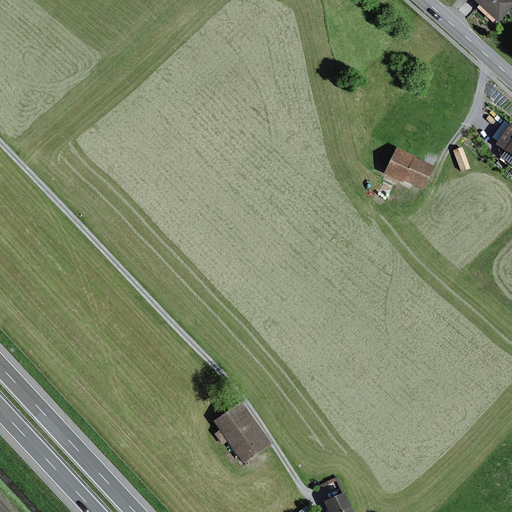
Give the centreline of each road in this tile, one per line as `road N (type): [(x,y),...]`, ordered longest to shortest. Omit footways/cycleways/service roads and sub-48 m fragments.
road 1 (track): [(0,140),(233,386),(309,499)]
road 2 (motorway): [(133,511),(0,367)]
road 3 (motorway): [(0,410),(94,511)]
